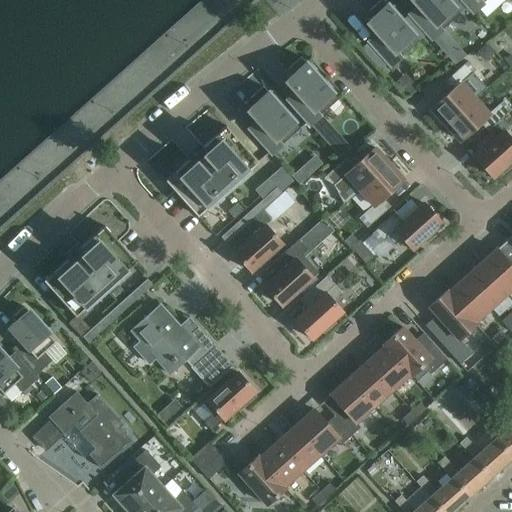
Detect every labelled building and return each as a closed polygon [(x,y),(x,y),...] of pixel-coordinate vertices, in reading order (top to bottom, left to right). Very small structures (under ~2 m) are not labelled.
[(367,21),(383,39),(374,47),(390,65),(419,40),(383,0),(379,0),(368,10),(374,16),(367,21)] [(413,0),(423,11),(414,20),(431,38),(459,13),(447,0),(413,0)] [(462,0),(473,12),(485,0),(462,0)] [(292,74),(286,80),(301,97),(293,105),(309,124),(338,98),(300,56),(287,68),(292,74)] [(445,125),(474,98),(460,83),(475,70),(467,61),(447,78),(455,87),(431,108),(445,125)] [(254,103),(248,109),(263,126),(254,134),(271,153),(300,128),(262,86),(249,97),(254,103)] [(445,125),(459,140),(484,119),(491,127),(511,110),(502,100),(488,114),(474,98),(445,125)] [(194,165),(188,159),(165,180),(197,216),(258,161),(226,125),(202,146),(207,153),(194,165)] [(511,140),(504,131),(474,157),(492,177),(500,170),(503,173),(511,165),(511,162),(510,160),(511,158),(511,140)] [(340,141),(332,148),(339,156),(347,149),(340,141)] [(359,189),(388,163),(374,147),(350,169),(342,160),(322,178),(331,187),(345,174),(359,189)] [(359,189),(373,205),(358,218),(366,227),(386,210),(378,201),(403,179),(388,163),(359,189)] [(505,191),(511,184),(511,170),(498,183),(505,191)] [(220,237),(225,242),(281,192),(276,186),(220,237)] [(433,229),(441,222),(423,203),(399,225),(391,216),(371,233),(380,243),(386,237),(394,245),(402,238),(412,249),(423,239),(426,242),(436,233),(433,229)] [(264,224),(269,219),(262,211),(243,227),(251,236),(233,252),(250,271),(281,243),(264,224)] [(75,316),(126,270),(136,261),(104,226),(80,247),(86,253),(72,265),(67,259),(43,280),(75,316)] [(298,239),(273,261),(281,270),(263,285),(281,305),(318,271),(301,253),(307,249),(298,239)] [(144,266),(156,255),(149,247),(137,258),(144,266)] [(496,249),(479,264),(505,293),(511,287),(511,260),(509,263),(496,249)] [(463,278),(489,307),(505,293),(479,264),(463,278)] [(304,295),(312,304),(294,320),(311,339),(320,330),(324,334),(336,323),(333,319),(342,311),(332,300),(341,292),(326,275),(304,295)] [(152,284),(151,284),(147,278),(82,336),(87,342),(152,284)] [(463,278),(448,292),(446,290),(445,291),(475,324),(475,323),(474,321),(489,307),(463,278)] [(445,291),(429,306),(458,339),(475,324),(445,291)] [(154,358),(169,373),(184,359),(209,387),(233,365),(199,327),(198,327),(193,321),(181,332),(158,306),(133,328),(143,338),(134,346),(149,363),(154,358)] [(15,353),(18,355),(36,374),(51,361),(43,352),(55,341),(24,307),(12,318),(15,321),(8,327),(24,345),(15,353)] [(411,374),(422,364),(430,373),(446,359),(426,337),(418,344),(402,326),(383,343),(411,374)] [(391,389),(409,373),(411,375),(411,374),(383,343),(383,344),(384,345),(367,361),(391,389)] [(18,355),(10,362),(0,351),(0,390),(2,393),(14,383),(22,392),(38,377),(36,374),(18,355)] [(373,405),(391,389),(367,361),(349,377),(373,405)] [(236,408),(239,411),(255,396),(252,393),(254,391),(237,372),(203,403),(213,414),(204,422),(211,430),(236,408)] [(373,405),(349,377),(330,394),(343,408),(334,416),(351,434),(360,427),(355,421),(373,405)] [(88,404),(76,391),(47,416),(63,434),(73,425),(94,448),(88,454),(100,468),(131,440),(120,427),(123,424),(96,394),(95,394),(97,396),(88,404)] [(502,404),(511,414),(511,401),(509,398),(502,404)] [(416,417),(425,409),(419,402),(410,410),(416,417)] [(342,442),(351,434),(334,416),(326,423),(313,409),(295,426),(319,453),(338,437),(342,442)] [(401,418),(407,425),(416,417),(410,410),(401,418)] [(511,423),(501,433),(487,418),(481,423),(495,439),(511,457),(511,423)] [(301,469),(319,453),(295,426),(277,442),(301,469)] [(459,443),(473,458),(490,477),(511,457),(495,439),(479,453),(465,437),(459,443)] [(190,458),(200,470),(219,453),(208,441),(190,458)] [(257,456),(285,487),(284,485),(301,469),(277,442),(259,458),(257,456)] [(128,511),(134,511),(162,487),(151,474),(160,466),(145,450),(123,470),(131,479),(113,494),(128,511)] [(208,479),(227,462),(219,453),(200,470),(208,479)] [(257,456),(238,473),(247,483),(243,485),(254,498),(258,495),(266,504),(285,487),(257,456)] [(473,458),(458,472),(444,456),(438,462),(451,477),(452,477),(468,496),(490,477),(473,458)] [(430,497),(443,511),(450,511),(468,496),(452,477),(451,477),(436,491),(422,476),(416,481),(430,497)] [(320,490),(326,497),(335,489),(329,483),(320,490)] [(173,499),(162,487),(134,511),(193,511),(197,508),(182,491),(173,499)] [(311,498),(317,505),(326,497),(320,490),(311,498)] [(443,511),(430,497),(414,511),(400,495),(394,501),(404,511),(443,511)]
